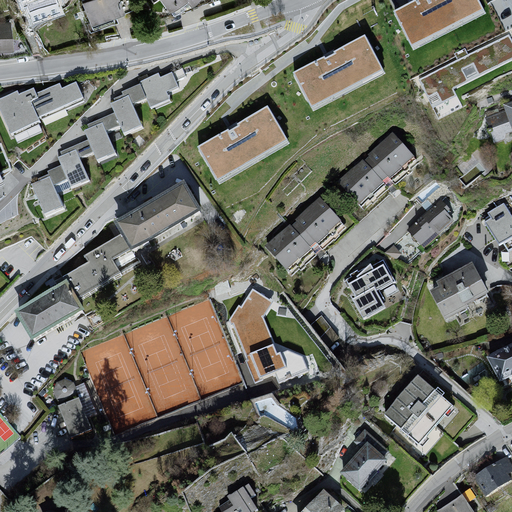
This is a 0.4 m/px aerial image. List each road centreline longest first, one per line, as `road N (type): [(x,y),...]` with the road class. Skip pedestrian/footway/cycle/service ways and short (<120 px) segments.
road 1 (residential): [(0,311),(236,70),(289,33),(299,0)]
road 2 (residential): [(503,435),(396,340),(354,341),(328,315),(324,297),(335,266),(395,203)]
road 3 (tertiary): [(0,72),(121,58),(297,0)]
road 4 (unclassified): [(503,435),(439,479),(409,511)]
